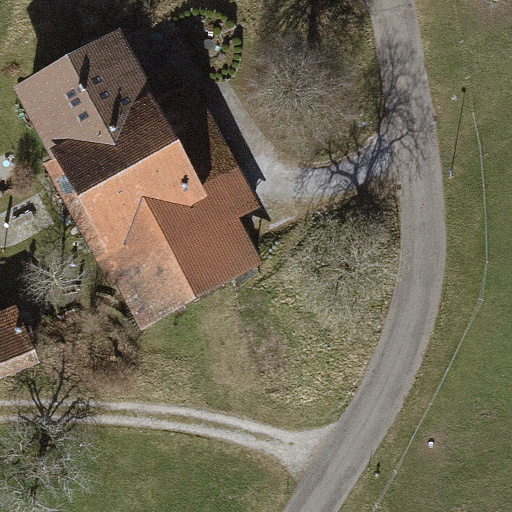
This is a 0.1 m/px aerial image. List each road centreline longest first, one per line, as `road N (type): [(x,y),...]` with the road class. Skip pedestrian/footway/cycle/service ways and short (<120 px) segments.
road 1 (unclassified): [(392,0),(429,250),(409,356),(322,511)]
road 2 (track): [(337,487),(247,442),(165,432),(0,434)]
